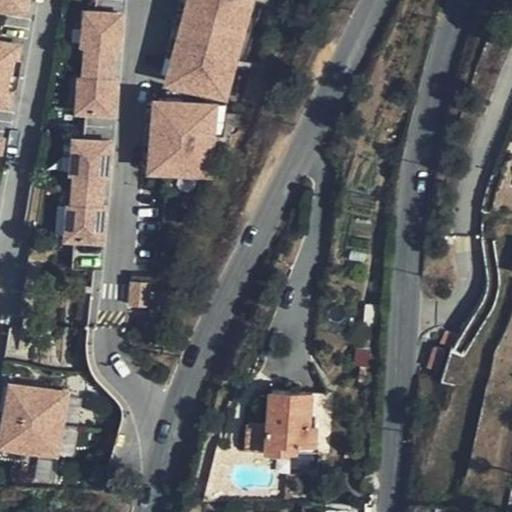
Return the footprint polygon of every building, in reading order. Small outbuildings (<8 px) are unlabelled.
[(0,0),(0,15),(23,19),(26,3),(19,1),(18,0),(0,0)] [(248,0),(189,0),(186,12),(185,15),(184,20),(177,49),(169,77),(168,84),(224,98),(248,0)] [(178,0),(176,9),(186,12),(189,0),(178,0)] [(121,17),(85,14),(82,51),(85,51),(111,53),(119,54),(121,17)] [(184,20),(174,18),(167,46),(160,75),(169,77),(177,49),(184,20)] [(18,51),(0,48),(0,112),(9,114),(11,98),(4,97),(7,81),(9,65),(16,66),(18,51)] [(111,53),(85,51),(84,64),(83,78),(109,80),(110,66),(111,53)] [(83,78),(80,78),(77,115),(114,118),(117,80),(109,80),(83,78)] [(220,100),(163,95),(162,101),(160,130),(157,160),(156,167),(214,172),(220,100)] [(162,101),(151,100),(145,159),(157,160),(160,130),(162,101)] [(112,145),(75,142),(72,178),(75,178),(101,180),(109,181),(112,145)] [(101,180),(75,178),(73,206),(99,208),(101,180)] [(73,206),(70,206),(67,241),(104,244),(107,209),(99,208),(73,206)] [(157,279),(136,276),(133,301),(154,303),(157,279)] [(72,394),(18,387),(8,448),(63,456),(72,394)] [(323,455),(327,395),(272,390),(269,421),(248,419),(246,448),(323,455)]
